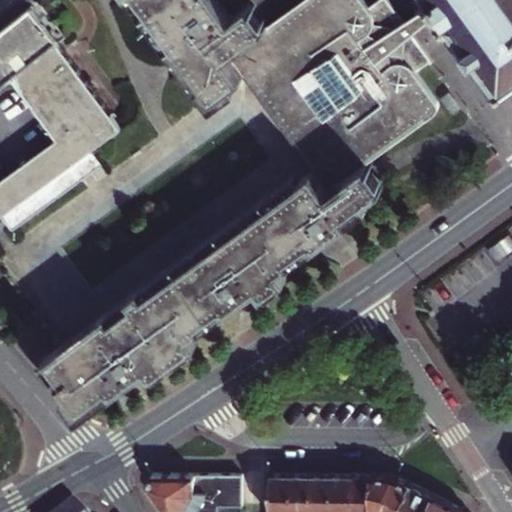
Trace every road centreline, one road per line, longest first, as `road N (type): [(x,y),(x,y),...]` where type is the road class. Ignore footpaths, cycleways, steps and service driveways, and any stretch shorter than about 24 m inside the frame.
road 1 (residential): [(212,393),(237,428),(263,437),(395,438),(436,406)]
road 2 (tertiary): [(360,293),(511,187)]
road 3 (tertiary): [(212,393),(360,293)]
road 4 (residential): [(0,358),(94,463)]
road 5 (tertiary): [(94,463),(212,393)]
road 6 (residential): [(436,406),(360,293)]
road 7 (residential): [(503,511),(436,406)]
